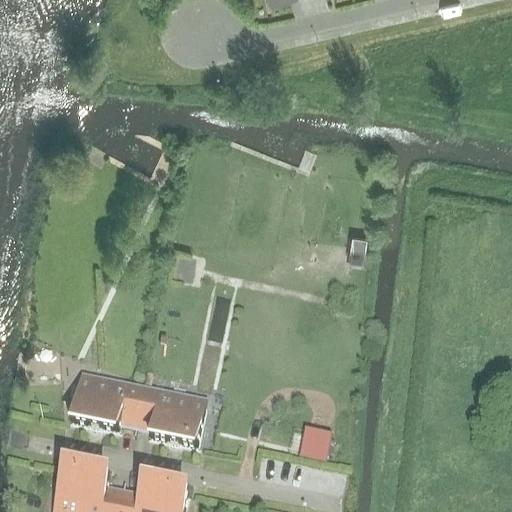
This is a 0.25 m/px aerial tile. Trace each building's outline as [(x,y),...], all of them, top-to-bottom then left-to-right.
[(353,238),(352,250),(364,251),(366,240),(353,238)] [(80,386),(72,427),(69,426),(69,427),(121,437),(121,436),(119,436),(121,427),(136,430),(134,440),(135,440),(144,394),(145,389),(82,377),(80,386)] [(148,443),(200,453),(200,452),(198,452),(206,412),(208,402),(145,389),(144,394),(135,440),(135,441),(137,430),(152,434),(150,442),(148,442),(148,443)] [(332,438),(305,432),(299,458),(326,465),(332,438)] [(120,511),(125,488),(124,487),(122,498),(107,494),(109,486),(111,486),(111,485),(60,475),(59,476),(62,476),(54,511),(120,511)] [(126,488),(125,488),(120,511),(185,511),(188,502),(190,502),(190,501),(139,491),(138,492),(141,492),(139,501),(124,498),(126,488)]
